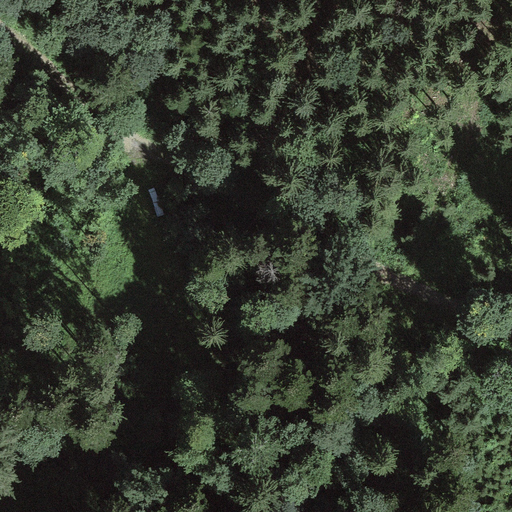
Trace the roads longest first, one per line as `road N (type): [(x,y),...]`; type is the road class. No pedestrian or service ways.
road 1 (track): [(247,511),(191,388),(129,140)]
road 2 (track): [(441,308),(129,140)]
road 3 (track): [(129,140),(0,36)]
